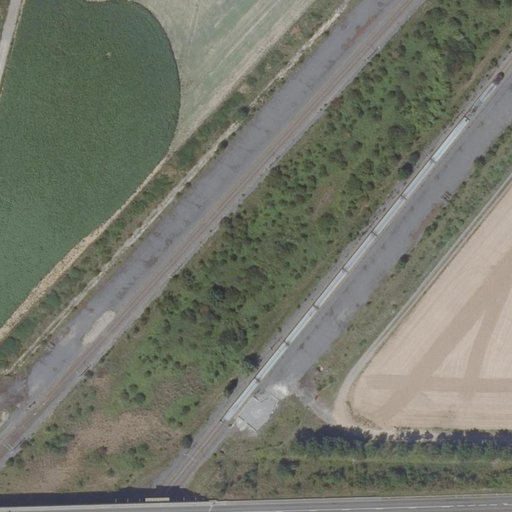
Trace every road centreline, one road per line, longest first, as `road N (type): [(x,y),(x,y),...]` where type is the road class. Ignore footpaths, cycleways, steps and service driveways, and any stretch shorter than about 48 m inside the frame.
road 1 (track): [(511,184),(352,379),(346,400),(355,429)]
road 2 (tertiary): [(511,506),(279,511)]
